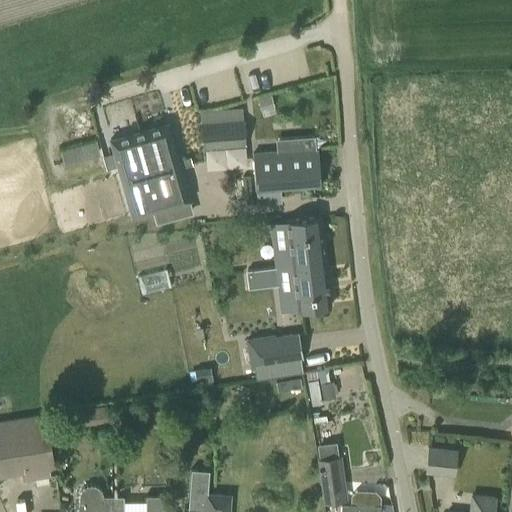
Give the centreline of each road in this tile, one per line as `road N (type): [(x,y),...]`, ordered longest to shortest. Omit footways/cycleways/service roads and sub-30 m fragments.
road 1 (unclassified): [(408,511),(358,233)]
road 2 (unclassified): [(358,233),(343,30)]
road 3 (residential): [(358,233),(511,246)]
